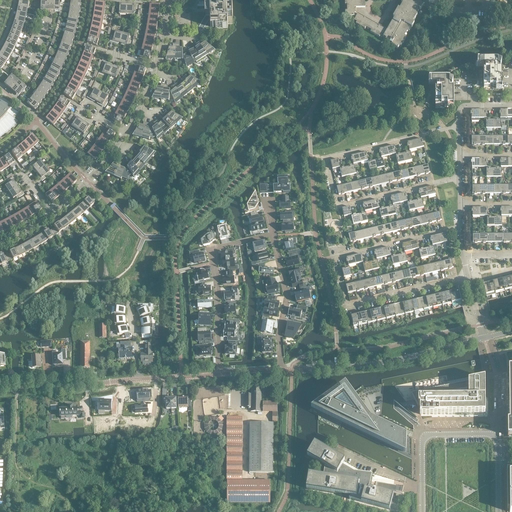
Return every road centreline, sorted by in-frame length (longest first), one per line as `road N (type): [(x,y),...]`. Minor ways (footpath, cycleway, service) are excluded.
road 1 (residential): [(468,276),(346,305),(335,260),(460,228)]
road 2 (unclassified): [(0,391),(218,374)]
road 3 (unclassified): [(282,371),(382,363),(483,337)]
road 4 (residential): [(275,235),(213,251),(218,374)]
road 5 (residential): [(336,205),(327,157),(458,128)]
road 6 (unclassified): [(497,439),(425,436),(423,511)]
road 7 (residential): [(275,235),(287,292),(282,371)]
road 8 (residential): [(336,205),(460,176)]
